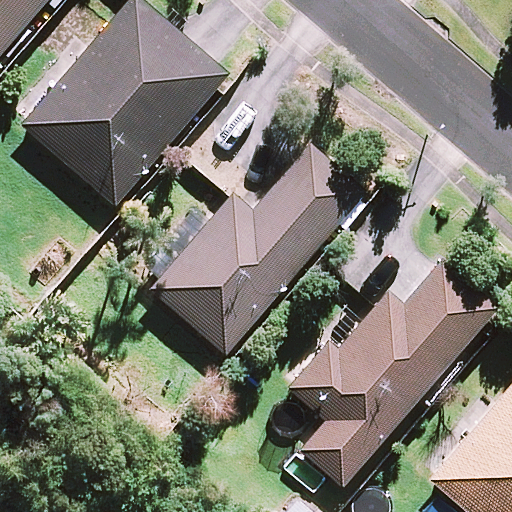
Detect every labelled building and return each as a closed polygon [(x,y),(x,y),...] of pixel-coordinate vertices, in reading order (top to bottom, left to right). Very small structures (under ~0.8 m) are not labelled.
[(0,0),(0,65),(56,0),(0,0)] [(123,207),(236,74),(148,0),(137,0),(29,128),(123,207)] [(231,355),(374,192),(319,144),(260,212),(239,194),(155,290),(231,355)] [(350,489),(506,310),(449,261),(410,305),(394,291),(379,308),(344,349),(335,341),(292,390),(331,423),(306,451),(350,489)] [(472,511),(511,511),(511,393),(436,481),(472,511)]
